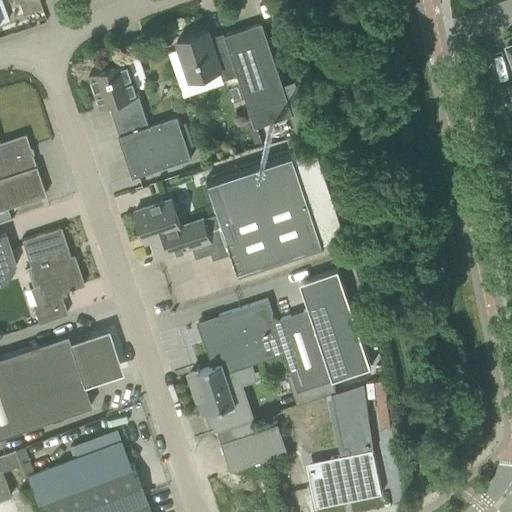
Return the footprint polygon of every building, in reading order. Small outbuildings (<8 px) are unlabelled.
[(255,127),(293,114),(262,22),(224,35),(237,75),(255,127)] [(237,75),(224,35),(211,39),(207,30),(177,40),(190,78),(219,68),(223,80),(237,75)] [(119,135),(148,125),(127,61),(89,73),(101,108),(109,105),(119,135)] [(177,115),(148,125),(119,135),(118,135),(132,177),(191,157),(177,115)] [(23,135),(0,143),(0,208),(45,194),(35,165),(33,165),(23,135)] [(207,177),(218,213),(232,253),(239,276),(324,247),(291,149),(207,177)] [(232,253),(218,213),(180,225),(171,198),(135,210),(146,242),(152,240),(158,258),(192,246),(196,258),(211,253),(213,259),(232,253)] [(73,265),(60,226),(20,239),(29,264),(25,266),(32,286),(37,284),(42,300),(32,304),(38,322),(66,312),(61,296),(66,294),(65,291),(69,289),(69,290),(72,289),(72,288),(84,284),(77,264),(73,265)] [(0,284),(5,283),(15,263),(5,232),(0,233),(0,284)] [(299,282),(308,308),(332,379),(332,380),(371,367),(338,269),(299,282)] [(332,379),(308,308),(274,320),(267,298),(206,319),(200,329),(204,339),(201,343),(206,345),(208,352),(205,356),(210,358),(212,365),(238,356),(239,360),(235,361),(238,368),(284,353),(297,391),(332,379)] [(122,366),(107,321),(67,335),(82,379),(122,366)] [(53,418),(90,405),(82,379),(67,335),(29,347),(41,383),(53,418)] [(53,418),(41,383),(29,347),(28,347),(25,361),(6,367),(0,361),(0,436),(20,430),(23,416),(42,409),(52,419),(53,418)] [(212,365),(189,373),(201,407),(203,414),(209,412),(224,407),(235,403),(247,399),(242,383),(238,384),(233,370),(225,372),(221,362),(212,365)] [(230,471),(287,452),(277,423),(221,442),(230,471)] [(315,506),(381,493),(372,449),(331,458),(333,467),(309,472),(313,494),(311,494),(312,499),(314,498),(315,506)] [(121,502),(143,494),(132,463),(127,464),(125,459),(114,463),(113,462),(85,472),(87,479),(44,495),(50,511),(122,511),(124,511),(121,502)] [(0,498),(10,495),(0,466),(0,498)] [(150,511),(143,494),(121,502),(124,511),(122,511),(150,511)]
